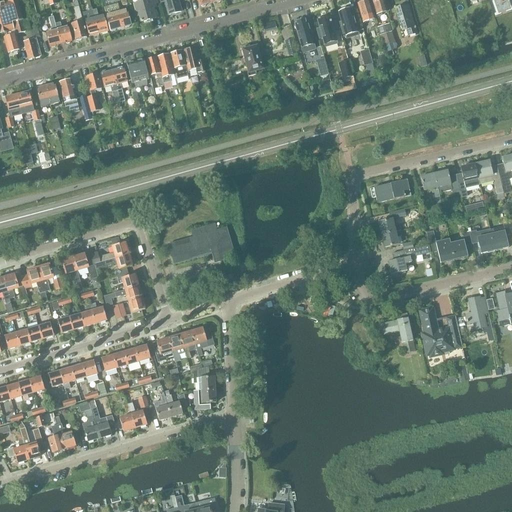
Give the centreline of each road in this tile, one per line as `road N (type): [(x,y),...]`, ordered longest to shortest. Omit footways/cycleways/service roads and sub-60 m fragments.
road 1 (secondary): [(0,222),(511,81)]
road 2 (unclassified): [(0,81),(295,1)]
road 3 (residential): [(356,262),(355,176),(511,137)]
road 4 (residential): [(232,415),(0,484)]
road 5 (residential): [(0,263),(138,229),(169,322)]
road 6 (residential): [(356,262),(361,290),(376,300),(511,269)]
road 7 (residential): [(169,322),(0,373)]
road 8 (residential): [(226,305),(356,262)]
